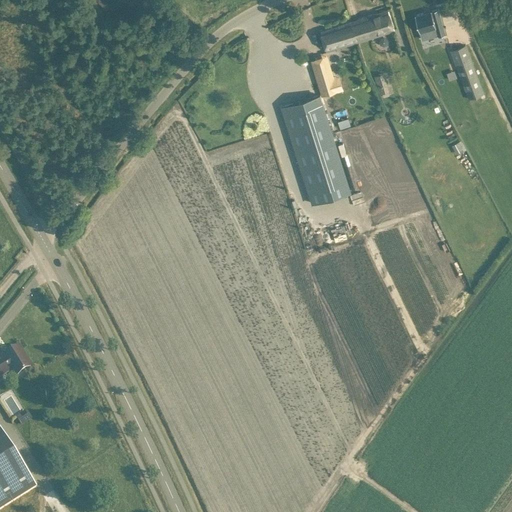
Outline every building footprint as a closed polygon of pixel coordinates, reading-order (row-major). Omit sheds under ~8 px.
[(431,10),(415,15),(420,31),(423,39),(438,34),(438,36),(445,34),(438,8),(431,10)] [(395,30),(391,19),(388,9),(321,31),(327,50),(353,43),(369,38),(395,30)] [(484,93),(466,44),(451,50),(469,98),(484,93)] [(333,79),(329,66),(315,70),(320,84),(333,80),(333,79)] [(380,93),(389,90),(382,71),(373,75),(380,93)] [(320,95),(282,107),(312,202),(350,190),(320,95)] [(461,140),(451,142),(454,153),(464,150),(461,140)] [(0,361),(0,377),(13,369),(18,376),(24,372),(32,367),(19,347),(5,356),(6,358),(0,361)] [(16,417),(22,426),(31,420),(25,411),(16,417)] [(0,510),(36,487),(0,429),(0,510)]
